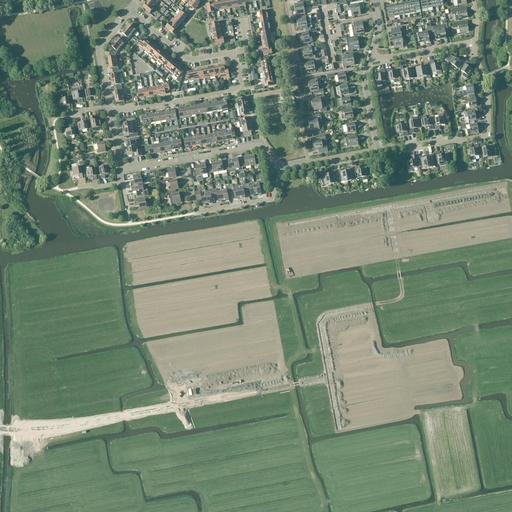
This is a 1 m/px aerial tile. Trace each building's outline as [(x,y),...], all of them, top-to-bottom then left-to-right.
[(153,9),(156,5),(150,0),(147,4),(153,9)] [(195,0),(191,6),(190,5),(190,6),(194,10),(200,3),(196,0),(195,0)] [(294,5),(295,10),(304,9),(307,8),(306,1),(300,2),(301,4),(294,5)] [(143,8),(150,14),(154,9),(153,9),(147,4),(143,8)] [(452,15),(454,15),(456,21),(459,21),(459,20),(468,18),(467,11),(465,11),(465,8),(451,10),(452,15)] [(187,16),(181,11),(177,15),(183,21),(187,16)] [(177,15),(174,20),(180,25),(183,21),(177,15)] [(297,20),(298,25),(309,23),(308,16),(299,17),(299,19),(297,20)] [(174,20),(170,24),(176,29),(180,25),(174,20)] [(460,33),(469,32),(468,25),(466,25),(466,21),(452,24),(453,29),(459,28),(460,33)] [(177,29),(176,29),(170,24),(170,23),(166,27),(173,33),(177,29)] [(310,28),(309,23),(298,25),(299,30),(305,29),(306,31),(311,30),(310,28)] [(126,26),(124,28),(133,35),(133,34),(135,36),(138,33),(136,31),(138,28),(133,24),(131,27),(129,25),(128,27),(126,26)] [(447,25),(439,26),(441,40),(447,39),(445,32),(448,31),(447,25)] [(426,32),(423,32),(424,43),(430,42),(429,35),(432,35),(430,28),(430,26),(427,27),(427,29),(425,30),(426,32)] [(439,26),(430,28),(432,35),(434,34),(436,41),(441,40),(439,26)] [(124,35),(122,37),(127,41),(129,39),(133,35),(124,28),(122,30),(124,32),(122,34),(124,35)] [(364,33),(363,28),(352,30),(354,37),(360,36),(360,34),(364,33)] [(391,30),(393,39),(402,38),(400,28),(391,30)] [(316,29),(314,30),(311,30),(306,31),(306,33),(300,34),(301,39),(312,37),(311,33),(316,32),(316,29)] [(419,44),(424,43),(423,32),(419,33),(419,30),(413,31),(415,38),(418,37),(419,44)] [(115,39),(113,41),(121,48),(125,44),(127,41),(122,37),(120,40),(118,38),(117,40),(115,39)] [(141,47),(145,51),(150,44),(146,40),(147,39),(145,37),(135,48),(138,50),(141,47)] [(351,38),(349,38),(346,39),(347,46),(358,44),(357,39),(351,40),(351,38)] [(404,47),(402,38),(393,39),(394,49),(404,47)] [(113,48),(109,52),(116,54),(118,52),(121,48),(113,41),(111,44),(113,45),(111,47),(113,48)] [(150,44),(145,51),(149,54),(155,47),(150,44)] [(359,49),(358,44),(347,46),(349,53),(353,52),(353,50),(359,49)] [(302,49),(303,54),(312,52),(315,52),(314,45),(308,46),(309,48),(302,49)] [(159,51),(155,47),(149,54),(153,58),(159,51)] [(163,54),(159,51),(153,58),(152,59),(156,63),(157,61),(163,54)] [(108,61),(108,64),(118,62),(117,57),(116,54),(109,52),(110,58),(108,58),(108,61)] [(157,61),(161,65),(167,58),(163,54),(157,61)] [(450,55),(446,61),(450,63),(450,64),(449,66),(452,69),(454,66),(457,69),(460,64),(461,65),(465,60),(462,58),(460,61),(454,57),(454,58),(450,55)] [(167,58),(161,65),(165,68),(171,61),(167,58)] [(355,65),(354,60),(345,61),(342,62),(344,69),(347,69),(346,67),(355,65)] [(165,68),(169,72),(175,65),(171,61),(165,68)] [(441,71),(442,71),(441,64),(435,65),(434,61),(430,62),(431,68),(432,68),(433,73),(437,72),(437,75),(442,74),(441,71)] [(469,77),(474,70),(468,67),(471,63),(467,61),(463,66),(464,67),(461,71),(464,74),(463,76),(467,79),(468,76),(469,77)] [(112,69),(113,72),(119,71),(119,68),(118,62),(108,64),(109,67),(110,67),(110,69),(112,69)] [(426,67),(422,68),(423,78),(426,77),(427,80),(431,79),(428,64),(425,65),(426,67)] [(175,65),(169,72),(173,75),(179,69),(175,65)] [(225,66),(219,67),(221,76),(221,78),(226,77),(226,76),(229,76),(228,68),(225,68),(225,66)] [(306,69),(307,74),(312,73),(312,75),(323,73),(321,66),(318,66),(306,69)] [(406,80),(409,80),(408,70),(404,71),(403,66),(400,67),(400,71),(403,83),(407,82),(406,80)] [(412,69),(408,70),(409,80),(416,79),(414,66),(411,67),(412,69)] [(417,66),(414,66),(416,79),(423,78),(422,68),(418,68),(417,66)] [(183,72),(179,69),(173,75),(177,79),(176,80),(180,84),(183,73),(183,72)] [(398,72),(394,72),(393,70),(391,71),(391,69),(387,70),(388,76),(389,75),(390,81),(394,80),(394,83),(399,82),(398,79),(399,79),(398,72)] [(385,76),(386,76),(385,70),(380,71),(381,75),(375,76),(376,83),(377,83),(377,86),(382,85),(381,82),(385,81),(385,76)] [(120,74),(119,71),(113,72),(113,75),(111,75),(112,77),(111,78),(111,81),(121,79),(120,74)] [(189,82),(194,81),(192,72),(187,73),(187,75),(186,75),(184,84),(185,91),(188,90),(187,84),(189,83),(189,82)] [(346,77),(349,76),(348,73),(346,74),(337,75),(339,83),(347,82),(346,77)] [(309,87),(320,85),(322,85),(321,80),(321,76),(314,77),(315,80),(308,82),(309,87)] [(273,82),(272,77),(264,79),(265,84),(255,86),(255,89),(255,91),(264,89),(263,87),(272,86),(271,83),(273,82)] [(115,86),(116,89),(122,88),(122,85),(122,84),(121,79),(111,81),(112,84),(113,84),(113,86),(115,86)] [(469,96),(469,97),(475,96),(475,95),(474,89),(478,88),(477,84),(471,85),(471,86),(466,87),(466,91),(463,91),(464,96),(467,96),(469,96)] [(321,90),(320,85),(309,87),(310,92),(317,91),(317,94),(324,93),(323,90),(321,90)] [(348,89),(351,88),(350,85),(348,86),(339,87),(341,95),(349,94),(348,89)] [(80,88),(71,89),(73,101),(78,100),(79,104),(83,103),(80,88)] [(123,90),(122,88),(116,89),(116,92),(114,92),(115,94),(114,95),(114,98),(124,96),(123,90)] [(90,97),(95,96),(94,89),(85,91),(87,102),(91,101),(90,97)] [(312,100),(313,105),(324,103),(324,101),(325,101),(324,95),(315,96),(316,99),(312,100)] [(125,101),(124,96),(114,98),(115,101),(116,101),(116,103),(118,103),(119,106),(125,104),(125,101)] [(475,98),(475,96),(469,97),(469,99),(468,99),(465,100),(466,105),(469,104),(470,108),(475,107),(475,108),(481,107),(480,103),(476,104),(475,97),(475,98)] [(342,99),(342,100),(339,100),(340,107),(343,107),(351,106),(351,101),(353,100),(352,97),(350,98),(342,99)] [(66,110),(70,109),(68,98),(59,99),(60,107),(66,106),(66,110)] [(246,99),(237,101),(239,109),(249,107),(248,102),(247,102),(246,99)] [(325,108),(324,103),(313,105),(314,111),(320,110),(321,113),(327,111),(326,108),(325,108)] [(250,112),(249,107),(239,109),(240,117),(249,115),(249,112),(250,112)] [(353,113),(355,112),(355,109),(352,110),(352,109),(344,111),(345,115),(341,116),(342,120),(345,119),(354,118),(353,113)] [(474,122),(481,121),(480,116),(476,117),(475,111),(467,112),(467,113),(464,113),(465,118),(468,117),(469,121),(474,121),(474,122)] [(309,121),(310,126),(320,124),(320,121),(322,121),(321,115),(315,116),(315,119),(309,121)] [(436,124),(435,124),(436,131),(440,130),(439,126),(446,125),(444,117),(444,118),(443,115),(438,115),(439,118),(435,119),(436,124)] [(429,126),(429,130),(434,130),(432,123),(431,124),(430,118),(426,119),(426,116),(421,117),(422,120),(421,120),(422,128),(429,126)] [(90,117),(92,129),(92,131),(93,131),(93,132),(94,132),(95,132),(96,131),(96,130),(101,129),(99,120),(94,121),(93,117),(90,117)] [(82,131),(88,129),(86,118),(82,119),(82,123),(77,124),(79,135),(82,134),(82,131)] [(123,128),(123,130),(134,128),(133,124),(136,124),(135,118),(129,119),(130,123),(122,124),(122,128),(123,128)] [(240,128),(242,128),(252,126),(251,118),(239,120),(239,122),(240,128)] [(410,127),(409,128),(410,134),(414,133),(413,129),(420,128),(418,121),(417,118),(412,119),(413,122),(409,122),(410,127)] [(397,134),(402,133),(403,133),(404,136),(408,136),(407,130),(406,130),(405,125),(401,125),(400,122),(396,123),(396,126),(397,134)] [(478,127),(482,127),(481,122),(475,124),(475,125),(470,126),(470,130),(467,130),(468,135),(471,134),(471,135),(479,134),(478,127)] [(355,126),(358,126),(357,123),(355,123),(346,125),(348,133),(356,131),(355,126)] [(321,127),(320,124),(310,126),(311,131),(317,130),(318,133),(324,132),(323,127),(321,127)] [(65,129),(65,130),(66,138),(66,137),(67,139),(67,140),(68,140),(69,140),(70,139),(71,138),(70,137),(75,136),(73,125),(69,125),(70,129),(68,130),(68,129),(65,129)] [(253,131),(252,126),(242,128),(244,137),(251,136),(250,132),(253,131)] [(134,132),(134,128),(123,130),(124,131),(123,132),(124,136),(132,134),(132,137),(138,136),(137,131),(134,132)] [(317,140),(313,141),(314,146),(324,144),(324,142),(326,141),(325,135),(316,137),(317,140)] [(346,139),(347,147),(350,146),(359,145),(358,140),(360,139),(360,136),(357,137),(357,136),(349,138),(346,139)] [(127,147),(127,149),(137,147),(136,143),(139,143),(138,138),(133,139),(133,142),(125,143),(126,147),(127,147)] [(100,143),(99,140),(92,141),(93,145),(96,144),(97,150),(96,150),(97,153),(105,152),(104,143),(100,143)] [(328,152),(327,149),(325,149),(324,144),(314,146),(315,151),(319,151),(319,154),(328,152)] [(483,156),(484,158),(495,155),(494,149),(492,150),(491,146),(486,147),(486,146),(485,147),(484,144),(480,144),(482,156),(483,156)] [(475,157),(479,156),(481,156),(480,151),(479,151),(478,145),(474,146),(475,149),(468,151),(470,158),(471,160),(471,161),(476,160),(475,159),(475,157)] [(138,151),(137,147),(127,149),(127,151),(126,151),(127,155),(135,154),(136,157),(143,156),(143,155),(142,150),(138,151)] [(438,165),(439,165),(439,166),(440,167),(448,165),(448,164),(447,162),(448,162),(447,155),(440,156),(440,152),(435,152),(437,159),(438,165)] [(254,155),(249,156),(251,166),(259,165),(258,159),(255,159),(254,155)] [(427,158),(428,168),(436,167),(433,155),(430,155),(430,158),(427,158)] [(245,161),(242,162),(243,168),(251,166),(249,156),(244,157),(245,161)] [(408,169),(409,172),(414,171),(413,168),(417,168),(416,162),(417,162),(416,156),(412,156),(413,161),(407,162),(408,169)] [(428,168),(427,158),(423,159),(422,157),(419,157),(421,169),(428,168)] [(238,158),(233,159),(235,169),(243,168),(242,162),(239,162),(238,158)] [(229,164),(226,165),(227,171),(235,169),(233,159),(228,160),(229,164)] [(219,172),(227,171),(226,165),(223,165),(222,161),(217,162),(219,172)] [(210,174),(219,172),(217,162),(212,163),(212,166),(209,166),(210,174)] [(99,169),(97,170),(98,176),(100,175),(101,179),(105,178),(104,176),(109,175),(107,163),(104,163),(104,165),(102,165),(99,167),(99,169)] [(76,164),(71,165),(72,169),(73,176),(78,175),(79,179),(83,178),(81,167),(79,167),(77,168),(76,164)] [(202,175),(210,174),(209,166),(206,167),(206,164),(200,165),(202,175)] [(197,176),(202,175),(200,165),(195,166),(196,170),(193,171),(195,180),(198,179),(197,176)] [(96,176),(98,176),(97,170),(95,170),(95,169),(90,169),(90,168),(89,166),(85,167),(87,178),(92,177),(93,181),(97,180),(96,176)] [(362,178),(363,181),(368,180),(367,177),(368,177),(366,169),(360,170),(359,166),(355,167),(356,173),(357,173),(358,178),(362,178)] [(176,174),(176,172),(175,168),(164,170),(164,174),(168,173),(169,179),(181,177),(180,173),(176,174)] [(350,171),(346,171),(348,181),(355,180),(353,168),(349,168),(350,171)] [(341,182),(348,181),(346,171),(342,172),(342,170),(338,170),(341,182)] [(333,174),(329,174),(330,184),(337,183),(335,171),(332,171),(333,174)] [(323,186),(330,184),(329,174),(325,175),(324,173),(321,173),(323,186)] [(135,181),(131,182),(131,186),(143,184),(145,183),(146,182),(146,181),(146,180),(145,180),(144,179),(147,178),(146,174),(143,174),(141,175),(134,176),(134,180),(135,181)] [(179,189),(178,185),(178,184),(182,183),(181,179),(170,181),(171,191),(179,189)] [(259,184),(254,185),(256,195),(258,194),(259,196),(262,195),(261,190),(265,189),(264,181),(259,182),(259,184)] [(254,183),(246,184),(247,192),(250,191),(251,197),(254,196),(254,195),(256,195),(254,185),(254,183)] [(238,186),(238,188),(240,198),(242,197),(242,199),(245,198),(244,192),(247,192),(246,184),(238,186)] [(145,186),(132,188),(133,192),(136,192),(137,197),(144,196),(144,197),(149,196),(148,189),(146,189),(145,186)] [(228,194),(231,193),(230,187),(227,188),(227,190),(222,191),(224,201),(226,200),(226,201),(229,201),(228,194)] [(238,198),(240,198),(238,188),(233,189),(233,187),(230,187),(231,193),(234,193),(235,200),(238,199),(238,198)] [(212,199),(215,198),(213,190),(208,191),(208,193),(206,194),(208,204),(210,203),(210,204),(213,204),(212,199)] [(217,190),(213,190),(215,198),(218,198),(219,203),(222,202),(222,201),(224,201),(222,191),(217,192),(217,190)] [(205,204),(208,204),(206,194),(201,195),(200,191),(195,192),(197,203),(198,203),(199,203),(200,203),(201,203),(202,203),(203,206),(206,205),(205,204)] [(169,197),(169,198),(170,199),(170,200),(171,201),(171,205),(181,203),(180,197),(184,197),(183,193),(172,195),(170,196),(169,197)] [(492,204),(489,204),(490,210),(494,210),(493,207),(499,206),(499,204),(500,204),(499,199),(498,199),(497,195),(491,196),(492,204)] [(479,198),(472,199),(474,210),(481,209),(481,212),(485,211),(483,205),(480,206),(479,198)] [(146,200),(134,202),(135,206),(139,205),(140,210),(147,209),(146,200)] [(463,201),(458,202),(460,212),(465,211),(465,214),(469,214),(468,208),(465,208),(463,201)] [(454,210),(450,211),(452,217),(455,216),(454,213),(460,212),(458,202),(452,203),(454,210)] [(440,205),(434,206),(436,217),(442,216),(443,219),(446,218),(445,212),(442,213),(440,205)] [(405,215),(398,216),(399,221),(398,221),(398,222),(409,220),(409,219),(408,215),(411,214),(411,211),(404,212),(405,215)] [(375,217),(369,218),(370,222),(373,221),(373,226),(384,224),(383,219),(376,220),(375,217)] [(409,220),(398,222),(399,227),(407,226),(408,229),(414,228),(413,224),(410,225),(409,220)] [(354,221),(347,222),(349,233),(355,232),(356,235),(359,234),(358,228),(355,229),(354,221)] [(496,222),(493,223),(494,229),(497,228),(498,236),(505,235),(504,231),(505,230),(504,225),(503,225),(503,224),(497,225),(496,222)] [(337,224),(331,225),(333,235),(339,235),(339,237),(343,237),(341,231),(338,231),(337,224)] [(375,231),(372,232),(372,235),(379,234),(378,231),(385,230),(384,225),(385,225),(384,224),(373,226),(374,227),(375,231)] [(484,227),(478,229),(480,240),(487,238),(485,231),(488,230),(487,224),(484,225),(484,227)] [(327,233),(324,234),(325,240),(329,239),(328,236),(333,235),(331,225),(326,226),(327,233)] [(470,231),(465,231),(466,242),(472,241),(471,234),(474,233),(473,227),(469,228),(470,231)] [(459,229),(455,230),(456,236),(460,236),(461,243),(466,242),(465,231),(459,232),(459,229)] [(447,234),(440,236),(442,246),(449,245),(448,238),(451,237),(450,231),(446,231),(447,234)] [(294,232),(288,233),(288,237),(289,243),(290,244),(296,243),(296,246),(300,245),(299,239),(296,239),(294,232)] [(409,238),(402,239),(403,244),(403,245),(414,243),(414,242),(413,242),(412,237),(415,237),(415,233),(409,235),(409,238)] [(432,237),(426,238),(428,249),(435,248),(433,240),(436,240),(435,233),(432,234),(432,237)] [(380,240),(373,241),(374,244),(377,244),(378,249),(389,247),(388,242),(380,243),(380,240)] [(414,243),(403,245),(404,250),(411,249),(412,252),(418,251),(417,247),(415,248),(414,243)] [(379,254),(376,255),(377,258),(383,257),(382,254),(389,253),(388,247),(389,247),(378,249),(379,254)] [(358,251),(348,253),(350,263),(357,262),(356,258),(359,257),(358,251)] [(348,253),(338,254),(339,261),(342,260),(343,265),(350,263),(348,253)] [(511,288),(481,294),(483,306),(511,300),(511,302),(511,304),(509,305),(511,323),(511,324),(511,325),(511,331),(511,288)] [(367,315),(361,316),(363,327),(369,326),(369,328),(373,327),(372,321),(368,321),(367,315)] [(356,324),(353,324),(354,331),(358,330),(357,328),(363,327),(361,316),(355,317),(356,324)] [(339,329),(328,331),(330,336),(336,335),(336,339),(343,338),(342,334),(340,335),(339,329)] [(338,347),(332,348),(333,354),(343,352),(342,346),(344,346),(344,342),(337,343),(338,347)] [(343,352),(333,354),(334,360),(340,359),(341,363),(347,362),(347,358),(344,358),(343,352)] [(342,371),(336,372),(337,378),(348,376),(347,370),(349,370),(348,366),(342,367),(342,371)] [(348,376),(337,378),(338,384),(344,383),(345,386),(352,385),(351,382),(349,382),(348,376)] [(347,395),(340,396),(341,402),(352,400),(351,394),(353,393),(352,390),(346,391),(347,395)] [(352,400),(341,402),(343,408),(349,406),(349,410),(356,409),(355,405),(353,406),(352,400)]
